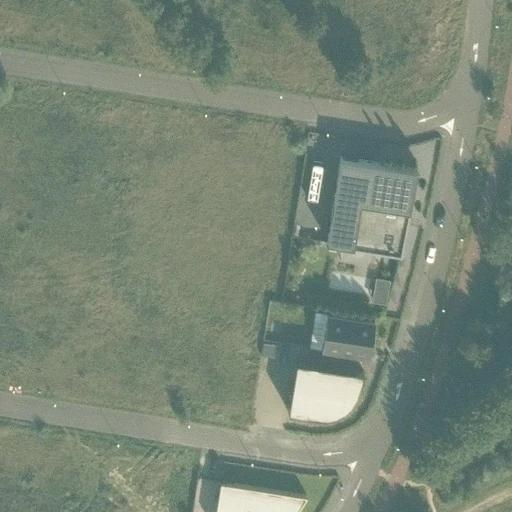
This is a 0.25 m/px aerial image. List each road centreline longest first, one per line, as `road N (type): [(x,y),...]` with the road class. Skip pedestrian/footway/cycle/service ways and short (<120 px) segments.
road 1 (unclassified): [(470,106),(409,128),(0,65)]
road 2 (unclassified): [(370,465),(0,407)]
road 3 (unclassified): [(470,106),(436,270),(370,465)]
